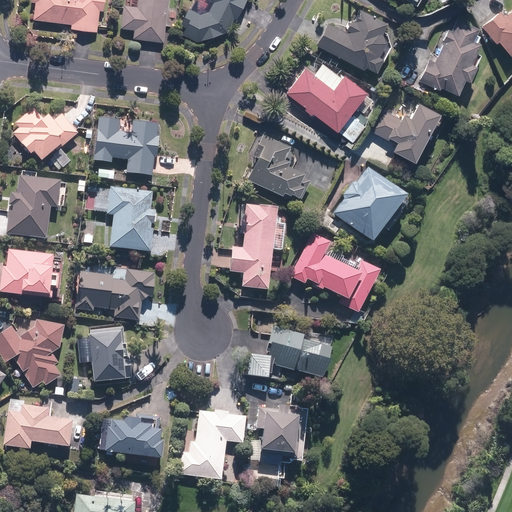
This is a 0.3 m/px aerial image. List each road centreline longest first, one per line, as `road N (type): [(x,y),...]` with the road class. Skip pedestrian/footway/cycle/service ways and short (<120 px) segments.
road 1 (residential): [(205,347),(191,303),(215,88)]
road 2 (residential): [(215,88),(0,60)]
road 3 (residential): [(293,0),(257,59),(215,88)]
